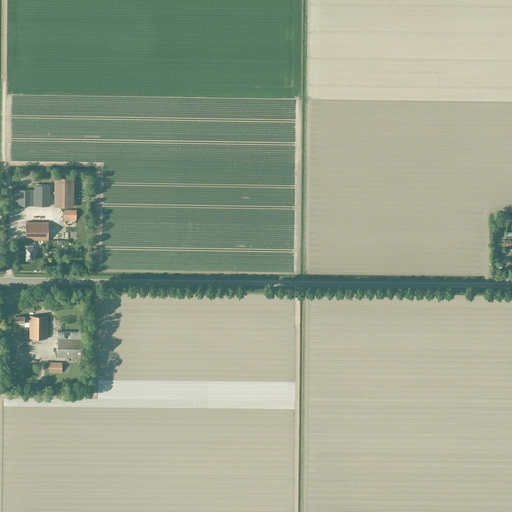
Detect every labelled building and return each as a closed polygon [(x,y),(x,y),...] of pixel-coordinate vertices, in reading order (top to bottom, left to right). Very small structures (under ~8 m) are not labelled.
[(54,179),(54,206),(73,206),(73,179),(54,179)] [(33,190),(15,190),(14,206),(33,206),(49,206),(50,186),(33,185),(33,190)] [(64,210),(63,220),(76,220),(76,210),(64,210)] [(25,244),(25,251),(26,251),(26,260),(33,260),(34,260),(35,259),(35,257),(35,256),(34,255),(33,255),(33,250),(34,250),(34,244),(34,240),(48,240),(48,223),(26,223),(25,240),(26,240),(26,244),(25,244)] [(506,236),(502,236),(502,233),(496,233),(496,237),(499,237),(499,246),(506,246),(506,236)] [(29,322),(29,338),(47,338),(47,316),(29,316),(29,318),(24,318),(24,316),(15,316),(15,323),(24,323),(24,322),(29,322)] [(83,338),(57,338),(57,357),(83,357),(83,338)] [(49,362),(49,372),(61,373),(62,363),(49,362)]
